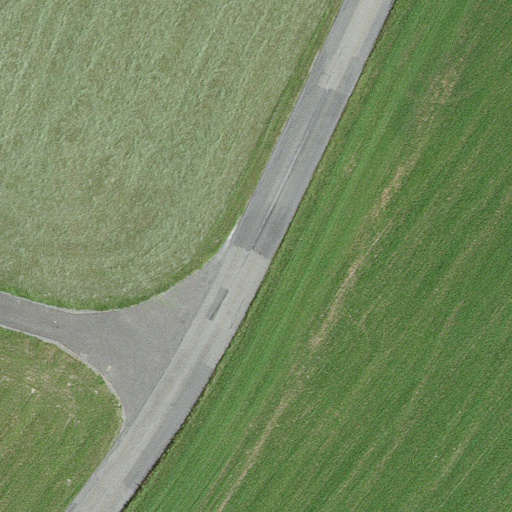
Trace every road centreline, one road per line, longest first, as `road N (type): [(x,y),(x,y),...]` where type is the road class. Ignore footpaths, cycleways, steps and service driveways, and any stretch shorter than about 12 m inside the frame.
road 1 (unclassified): [(102,511),(190,383),(376,0)]
road 2 (track): [(0,323),(190,383)]
